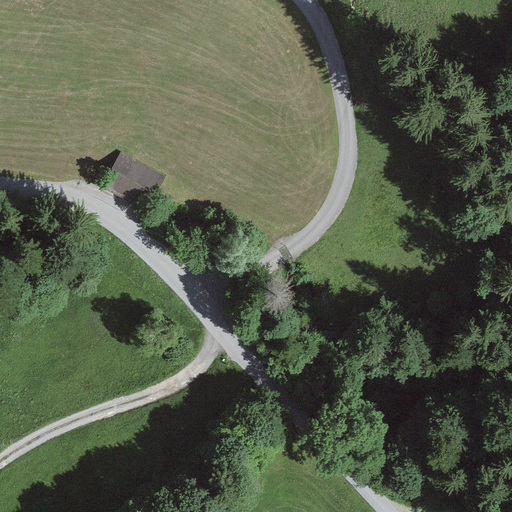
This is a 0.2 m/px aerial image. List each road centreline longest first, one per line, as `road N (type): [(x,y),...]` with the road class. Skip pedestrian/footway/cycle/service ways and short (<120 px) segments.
road 1 (unclassified): [(0,187),(92,201),(135,227),(288,405),(394,511)]
road 2 (track): [(304,0),(328,35),(342,84),(348,157),(341,186),(330,213),(286,255),(191,286)]
road 3 (track): [(219,324),(195,373),(48,432),(0,461)]
